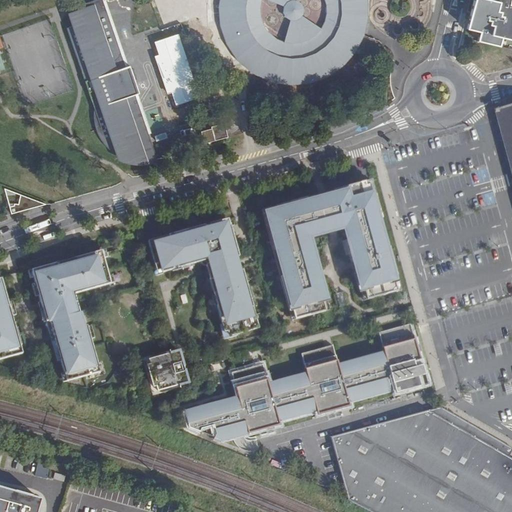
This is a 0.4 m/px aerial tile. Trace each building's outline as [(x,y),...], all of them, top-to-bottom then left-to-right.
[(122,54),(102,0),(96,0),(75,7),(78,18),(74,20),(75,25),(67,28),(89,92),(94,90),(94,91),(97,90),(98,92),(97,92),(94,109),(94,116),(95,123),(96,130),(98,134),(100,139),(103,143),(106,146),(109,150),(112,152),(115,154),(119,156),(123,158),(129,160),(134,160),(139,161),(132,142),(150,136),(153,135),(139,95),(140,94),(136,82),(138,81),(135,70),(132,71),(131,66),(129,66),(117,71),(113,63),(122,54)] [(102,0),(122,54),(113,63),(117,71),(129,66),(106,2),(110,0),(102,0)] [(220,0),(219,10),(223,28),(229,46),(241,61),(253,72),(262,78),(271,82),(291,84),(308,83),(327,76),(341,66),(355,51),(362,37),(367,19),(366,0),(220,0)] [(474,0),(472,12),(468,29),(477,31),(481,32),(480,36),(479,41),(500,46),(501,40),(502,37),(505,38),(511,39),(511,5),(509,5),(510,1),(510,0),(474,0)] [(200,97),(179,34),(155,42),(159,55),(156,56),(169,94),(172,93),(176,105),(200,97)] [(495,110),(494,111),(511,175),(511,106),(508,107),(508,106),(506,107),(506,108),(497,110),(497,109),(495,110)] [(222,125),(211,128),(212,130),(201,133),(204,144),(228,137),(224,124),(222,125)] [(132,142),(139,161),(141,161),(146,161),(150,160),(158,159),(150,136),(132,142)] [(261,214),(291,324),(332,313),(312,239),(342,230),(363,306),(396,297),(365,185),(323,197),(261,214)] [(9,190),(15,214),(32,210),(32,208),(37,201),(41,203),(42,207),(49,205),(9,190)] [(32,208),(32,210),(42,207),(41,203),(37,201),(32,208)] [(228,336),(258,328),(244,275),(241,276),(238,266),(236,256),(239,255),(228,218),(155,237),(148,239),(157,272),(208,259),(209,263),(206,264),(224,332),(227,330),(228,336)] [(39,267),(40,271),(53,320),(56,320),(71,376),(100,368),(85,311),(83,312),(77,291),(110,282),(101,250),(39,267)] [(0,360),(27,353),(6,276),(0,277),(0,360)] [(90,310),(85,311),(100,368),(71,376),(56,320),(53,320),(53,321),(70,383),(105,373),(103,364),(97,340),(101,338),(98,323),(94,324),(90,310)] [(420,359),(411,324),(379,332),(384,352),(338,365),(332,344),(328,345),(301,353),(306,373),(268,384),(262,363),(231,372),(238,398),(184,412),(188,428),(199,433),(201,429),(211,427),(212,429),(213,429),(215,434),(214,438),(220,441),(238,436),(248,433),(248,434),(280,425),(279,420),(316,410),(318,415),(350,406),(349,401),(394,389),(395,394),(421,387),(421,386),(417,371),(420,370),(417,360),(420,359)] [(157,392),(188,383),(179,351),(148,359),(149,364),(147,365),(152,387),(155,387),(157,392)] [(423,370),(420,359),(417,360),(420,370),(417,371),(421,386),(427,385),(423,370)] [(429,410),(331,437),(348,500),(370,511),(511,511),(511,459),(508,457),(511,451),(511,448),(440,407),(429,410)] [(199,433),(214,438),(215,434),(213,429),(212,429),(211,427),(201,429),(199,433)] [(36,511),(40,499),(0,487),(0,511),(36,511)]
